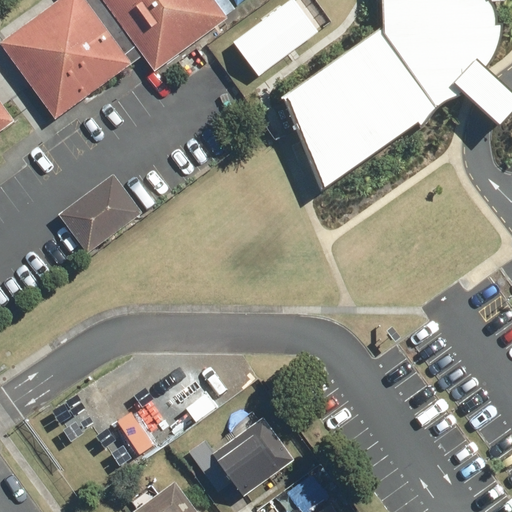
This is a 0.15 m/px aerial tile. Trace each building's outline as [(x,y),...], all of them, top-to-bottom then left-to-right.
[(130,67),(82,0),(62,0),(0,44),(55,120),(130,67)] [(103,0),(155,71),(200,39),(226,21),(211,0),(103,0)] [(384,0),(386,27),(286,92),(323,183),(420,116),(426,118),(429,117),(442,101),(459,91),(464,89),(502,119),(511,107),(511,88),(484,65),(490,56),(498,42),(501,32),(502,22),(496,21),(496,5),(493,0),(384,0)] [(295,2),(236,48),(257,75),(316,29),(295,2)] [(0,132),(14,123),(0,103),(0,132)] [(118,174),(63,216),(93,255),(148,212),(118,174)] [(300,459),(267,417),(207,463),(240,505),(300,459)] [(201,511),(181,481),(138,510),(139,511),(201,511)] [(341,511),(335,502),(321,511),(341,511)]
